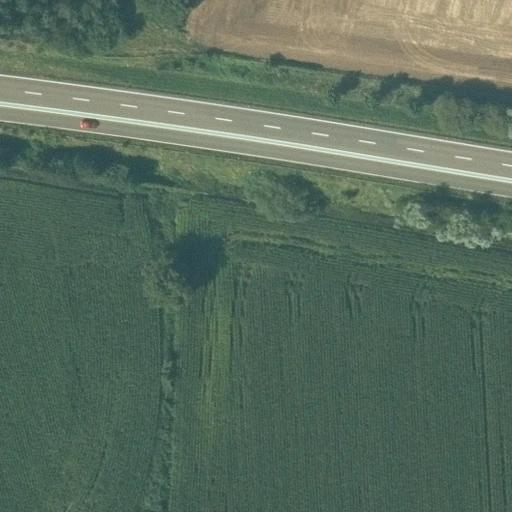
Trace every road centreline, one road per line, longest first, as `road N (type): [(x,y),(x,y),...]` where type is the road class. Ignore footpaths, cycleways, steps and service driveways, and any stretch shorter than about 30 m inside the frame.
road 1 (trunk): [(0,113),(511,187)]
road 2 (trunk): [(511,163),(0,91)]
